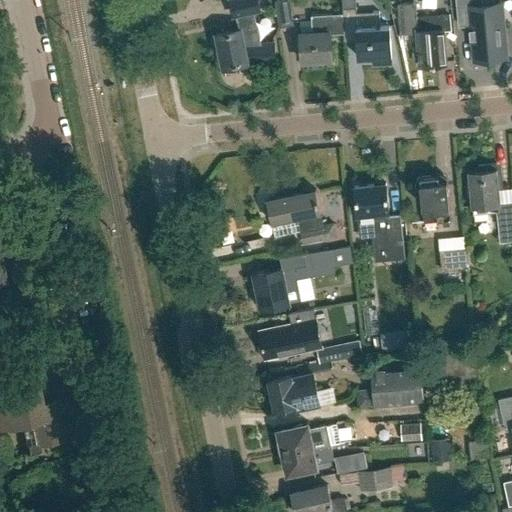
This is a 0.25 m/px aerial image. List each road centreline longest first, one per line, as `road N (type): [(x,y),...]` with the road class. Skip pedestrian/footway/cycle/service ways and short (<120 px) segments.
road 1 (residential): [(233,511),(158,142)]
road 2 (residential): [(158,142),(511,107)]
road 3 (residential): [(29,155),(49,116),(23,0)]
road 4 (residential): [(158,142),(128,0)]
